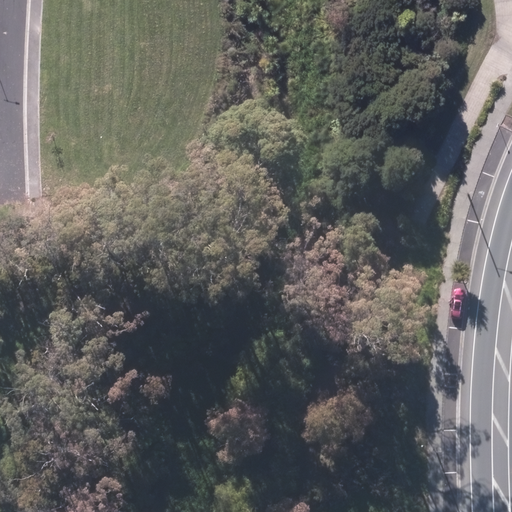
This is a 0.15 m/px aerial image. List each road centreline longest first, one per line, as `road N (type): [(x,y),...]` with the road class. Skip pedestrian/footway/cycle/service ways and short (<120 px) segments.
road 1 (tertiary): [(511,287),(501,344),(502,511)]
road 2 (residential): [(9,0),(8,193)]
